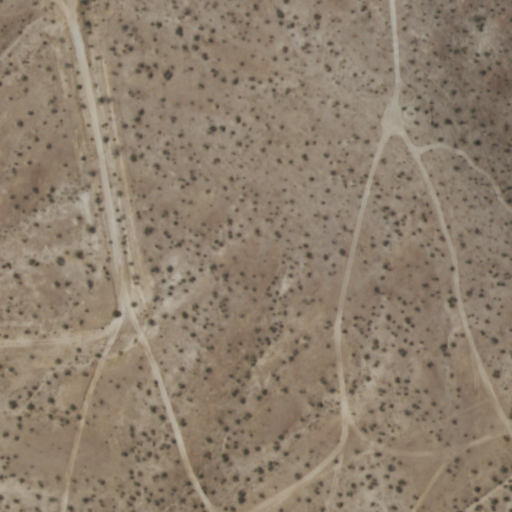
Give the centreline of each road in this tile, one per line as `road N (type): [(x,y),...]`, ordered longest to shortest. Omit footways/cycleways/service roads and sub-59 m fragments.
road 1 (track): [(70,0),(130,307),(118,335)]
road 2 (track): [(118,335),(88,349),(0,349)]
